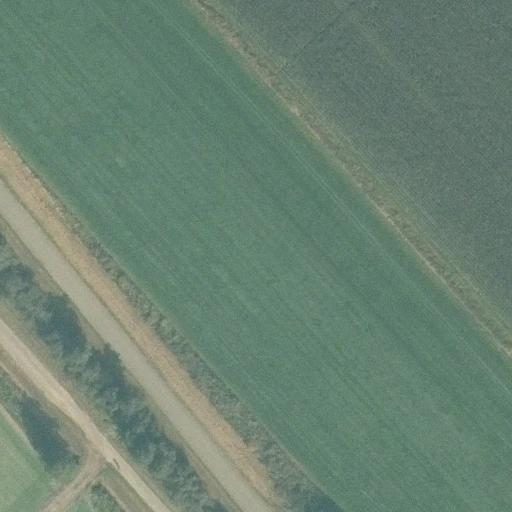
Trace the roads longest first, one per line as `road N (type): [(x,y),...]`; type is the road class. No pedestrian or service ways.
road 1 (unclassified): [(258,511),(0,197)]
road 2 (unclassified): [(106,448),(0,329)]
